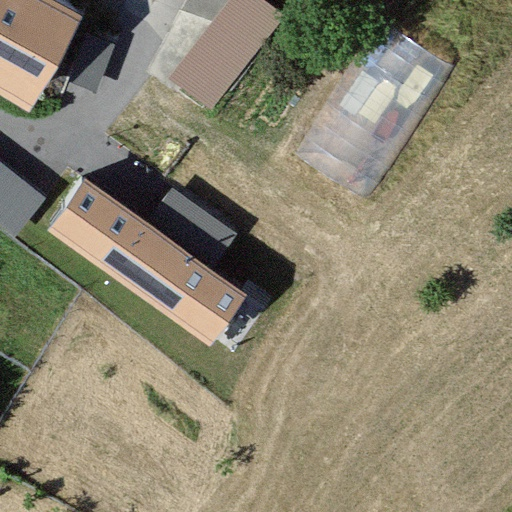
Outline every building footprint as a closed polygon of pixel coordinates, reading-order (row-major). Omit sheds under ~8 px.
[(83,14),(57,0),(0,0),(0,94),(27,110),(83,14)] [(261,0),(229,0),(168,77),(210,110),(283,17),(261,0)] [(0,158),(0,225),(15,237),(47,195),(0,158)] [(180,176),(164,195),(224,243),(239,225),(180,176)] [(88,180),(55,226),(216,341),(249,295),(88,180)]
